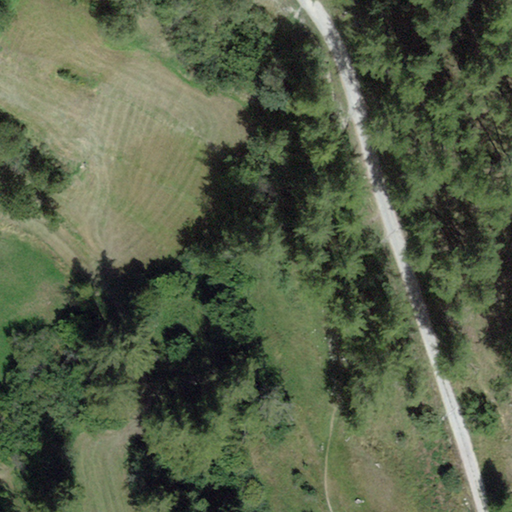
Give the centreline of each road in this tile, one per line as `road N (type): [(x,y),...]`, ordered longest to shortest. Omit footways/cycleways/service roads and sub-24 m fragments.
road 1 (track): [(375,202),(458,429),(477,511)]
road 2 (track): [(295,0),(311,17),(340,87),(375,202)]
